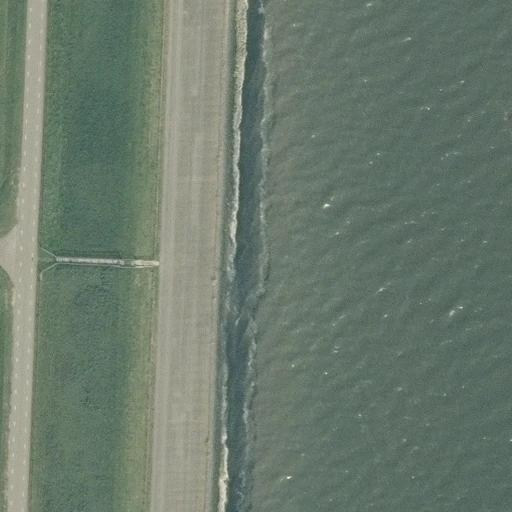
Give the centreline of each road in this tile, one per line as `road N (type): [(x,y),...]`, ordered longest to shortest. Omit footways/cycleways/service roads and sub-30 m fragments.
road 1 (tertiary): [(25,257),(36,0)]
road 2 (tertiary): [(15,511),(25,257)]
